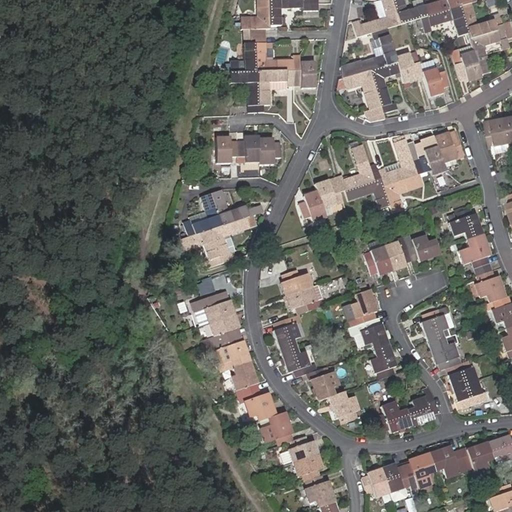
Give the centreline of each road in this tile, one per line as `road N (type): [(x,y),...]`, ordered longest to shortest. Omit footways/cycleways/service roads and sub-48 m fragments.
road 1 (residential): [(322,116),(262,238),(252,325),(271,374),(344,445)]
road 2 (residential): [(451,430),(389,305),(435,283)]
road 3 (residential): [(511,267),(463,111)]
road 4 (residential): [(322,116),(371,131),(463,111)]
